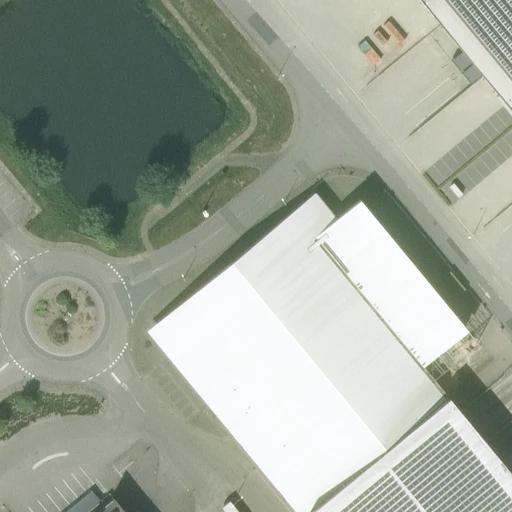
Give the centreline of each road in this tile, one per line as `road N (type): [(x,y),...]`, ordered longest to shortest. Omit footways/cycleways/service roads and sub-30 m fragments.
road 1 (unclassified): [(115,293),(203,244),(350,124)]
road 2 (unclassified): [(350,124),(511,317)]
road 3 (unclassified): [(248,0),(350,124)]
road 4 (unclassified): [(20,352),(67,373),(99,360),(118,330),(115,293)]
